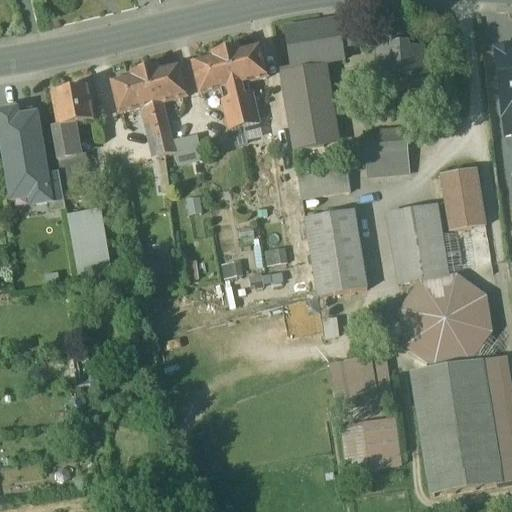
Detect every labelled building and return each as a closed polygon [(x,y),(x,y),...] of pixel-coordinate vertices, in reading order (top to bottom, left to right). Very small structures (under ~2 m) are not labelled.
[(283,29),(289,74),(311,70),(323,149),(339,146),(327,67),(344,64),(342,52),(361,49),(358,30),(339,34),(337,20),(283,29)] [(385,83),(386,98),(431,96),(429,63),(424,64),(423,51),(408,52),(393,53),(393,48),(376,49),(377,66),(372,67),(373,84),(385,83)] [(200,97),(224,91),(243,86),(267,81),(260,49),(241,54),(240,51),(210,58),(211,61),(192,66),(200,97)] [(511,50),(495,53),(505,138),(511,137),(511,50)] [(159,70),(144,73),(152,108),(161,106),(186,100),(178,69),(160,73),(159,70)] [(280,75),(293,154),(323,149),(311,70),(289,74),(280,75)] [(143,110),(152,108),(144,73),(129,77),(130,81),(111,85),(118,116),(143,110)] [(244,90),(243,86),(224,91),(225,95),(222,95),(230,131),(256,125),(247,89),(244,90)] [(53,98),(59,131),(71,130),(94,126),(87,92),(85,92),(83,90),(74,92),(73,94),(68,95),(66,94),(57,96),(56,98),(53,98)] [(161,106),(152,108),(164,159),(174,156),(172,149),(161,106)] [(155,161),(164,159),(152,108),(143,110),(155,161)] [(49,205),(50,205),(46,179),(35,119),(17,122),(16,114),(0,116),(0,137),(0,138),(11,204),(30,201),(31,208),(49,205)] [(259,141),(256,125),(230,131),(235,151),(248,148),(247,144),(259,141)] [(76,159),(71,130),(59,131),(51,132),(57,164),(77,161),(76,159)] [(362,137),(365,163),(407,159),(405,133),(362,137)] [(195,143),(172,149),(174,156),(177,172),(201,166),(195,143)] [(59,178),(64,204),(93,199),(86,157),(76,159),(77,161),(57,164),(59,178)] [(409,176),(407,159),(365,163),(366,180),(409,176)] [(169,196),(165,164),(156,165),(160,197),(169,196)] [(300,197),(302,203),(350,196),(346,174),(298,182),(300,197)] [(442,180),(449,236),(485,231),(478,175),(442,180)] [(59,178),(46,179),(50,205),(49,205),(50,216),(65,213),(64,204),(59,178)] [(185,203),(188,219),(202,216),(199,200),(185,203)] [(387,218),(398,289),(447,281),(440,238),(436,210),(387,218)] [(66,220),(77,281),(111,275),(101,214),(66,220)] [(305,224),(318,302),(360,295),(366,294),(354,216),(305,224)] [(457,238),(440,238),(447,281),(463,278),(457,238)] [(284,253),(263,256),(266,271),(286,267),(284,253)] [(149,262),(150,281),(170,279),(169,260),(149,262)] [(196,265),(185,266),(187,284),(198,283),(196,265)] [(240,266),(220,269),(222,283),(242,280),(240,266)] [(406,350),(434,370),(468,365),(489,337),(483,302),(455,282),(421,288),(400,316),(406,350)] [(394,407),(386,358),(329,367),(336,417),(394,407)] [(511,408),(505,363),(477,367),(497,492),(511,489),(511,408)] [(455,499),(497,492),(477,367),(414,377),(434,502),(455,499)] [(395,423),(340,431),(348,479),(402,472),(395,423)]
